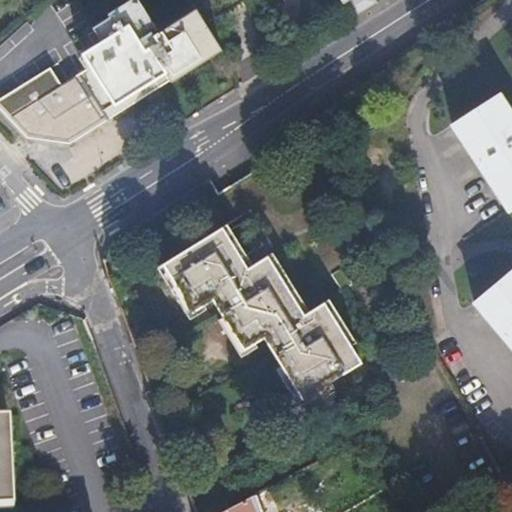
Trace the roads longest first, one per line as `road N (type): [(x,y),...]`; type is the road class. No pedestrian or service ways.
road 1 (secondary): [(63,231),(430,0)]
road 2 (residential): [(89,285),(173,511)]
